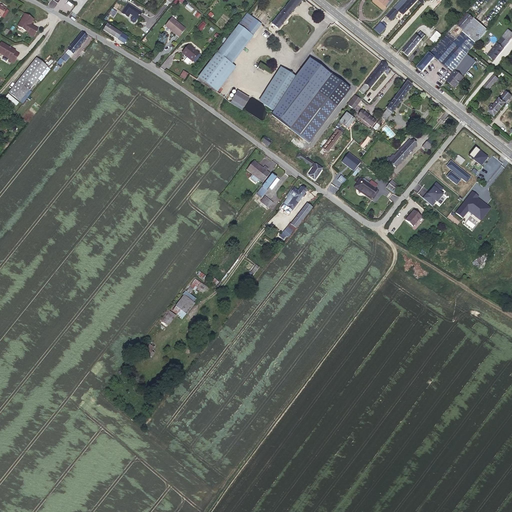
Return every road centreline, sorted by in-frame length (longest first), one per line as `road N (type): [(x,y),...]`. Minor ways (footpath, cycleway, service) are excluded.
road 1 (residential): [(30,0),(153,70),(370,226),(465,117)]
road 2 (track): [(211,511),(395,260),(377,227)]
road 3 (secondary): [(337,15),(465,117)]
road 4 (track): [(393,244),(511,315)]
